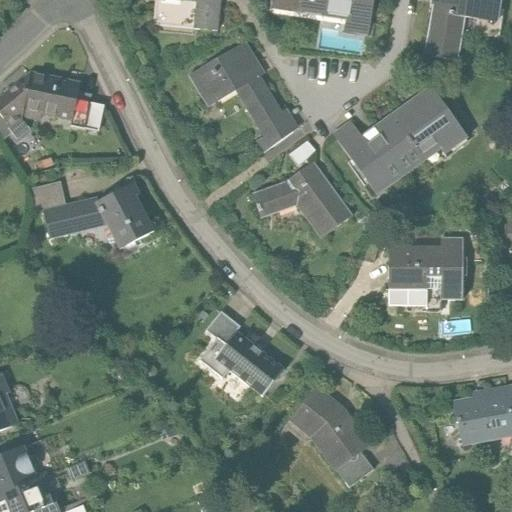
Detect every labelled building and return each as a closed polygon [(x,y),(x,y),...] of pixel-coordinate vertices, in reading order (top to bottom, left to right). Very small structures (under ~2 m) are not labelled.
[(157,0),(155,28),(215,35),(218,0),(157,0)] [(270,0),(268,14),(298,18),(300,0),(270,0)] [(364,41),(370,0),(300,0),(298,18),(344,25),(343,38),(364,41)] [(432,0),(432,7),(435,7),(427,59),(457,64),(463,19),(484,23),(482,37),(491,38),(490,41),(499,42),(504,15),(499,14),(501,0),(432,0)] [(244,48),(188,81),(206,111),(235,93),(264,142),(256,147),(261,156),(297,135),(285,115),(280,118),(258,81),(262,78),(244,48)] [(37,122),(39,114),(30,76),(0,100),(0,119),(6,128),(18,119),(20,118),(37,122)] [(77,85),(30,76),(39,114),(69,120),(76,91),(77,85)] [(76,91),(69,120),(68,126),(96,132),(102,107),(87,104),(90,94),(76,91)] [(350,128),(334,139),(377,199),(441,153),(444,157),(466,142),(430,92),(360,142),(350,128)] [(0,119),(0,140),(1,141),(9,135),(13,141),(27,131),(18,119),(6,128),(0,119)] [(307,147),(289,158),(297,170),(317,156),(307,147)] [(288,187),(252,198),(260,221),(297,209),(323,242),(351,221),(314,169),(288,187)] [(59,184),(28,191),(33,214),(43,212),(65,207),(59,184)] [(135,186),(98,204),(107,226),(120,248),(154,230),(136,196),(140,193),(135,186)] [(50,239),(107,226),(98,204),(96,199),(65,207),(43,212),(50,239)] [(366,239),(359,260),(372,264),(379,243),(366,239)] [(444,252),(390,250),(388,301),(460,304),(462,245),(444,244),(444,252)] [(206,332),(217,341),(199,363),(221,380),(229,371),(215,360),(235,334),(239,330),(220,314),(206,332)] [(235,334),(215,360),(229,371),(262,398),(283,372),(235,334)] [(0,431),(10,428),(0,403),(0,397),(7,394),(0,377),(0,431)] [(317,388),(289,421),(310,438),(336,470),(360,453),(368,447),(342,409),(317,388)] [(475,402),(453,406),(455,419),(455,423),(458,423),(462,446),(465,446),(511,438),(511,422),(511,417),(511,416),(511,390),(474,397),(475,402)] [(455,419),(433,422),(441,466),(467,461),(465,446),(462,446),(458,423),(455,423),(455,419)] [(0,457),(0,495),(36,481),(32,472),(34,467),(31,460),(26,458),(22,449),(0,457)] [(373,471),(360,453),(336,470),(349,489),(373,471)] [(84,462),(67,469),(72,480),(88,473),(84,462)] [(36,481),(0,495),(0,511),(35,511),(53,505),(52,504),(42,479),(36,481)] [(53,505),(35,511),(59,511),(56,503),(52,504),(53,505)]
